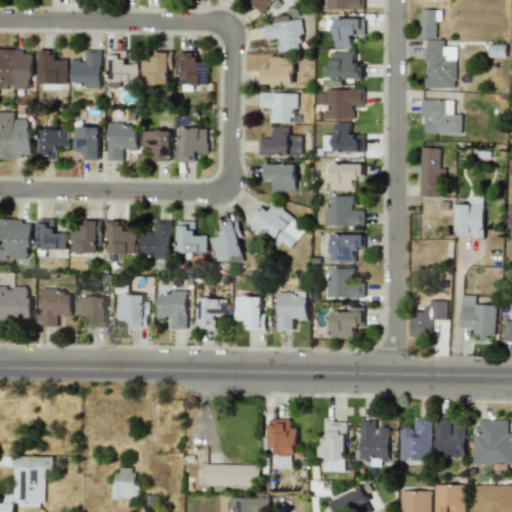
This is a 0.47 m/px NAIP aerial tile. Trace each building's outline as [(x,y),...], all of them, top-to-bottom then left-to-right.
[(249,0),(262,15),(279,0),(249,0)] [(326,0),(326,10),(364,10),(364,0),(326,0)] [(440,9),(420,9),(420,38),(425,38),(424,87),(456,88),(456,39),(440,39),(440,9)] [(279,48),(301,46),(298,15),(264,19),(266,40),(278,39),(279,48)] [(365,37),(365,17),(329,17),(329,36),(335,36),(335,47),(354,47),(354,37),(365,37)] [(506,44),(489,45),(490,57),(506,57),(506,44)] [(0,89),(33,89),(33,49),(0,49),(0,89)] [(68,60),(58,60),(58,49),(39,49),(39,86),(68,86),(68,60)] [(137,60),(128,60),(128,49),(108,49),(108,86),(128,86),(128,77),(137,77),(137,60)] [(71,87),(101,87),(101,50),(82,50),(82,61),(71,61),(71,87)] [(321,79),(364,79),(364,60),(354,60),(354,51),(331,51),(331,68),(321,68),(321,79)] [(142,62),(142,84),(171,84),(171,52),(151,52),(151,62),(142,62)] [(199,52),(181,52),(181,85),(208,85),(208,63),(199,63),(199,52)] [(294,57),(271,57),(271,65),(261,65),(261,84),(294,84),(294,57)] [(365,88),(325,88),(325,119),(354,119),(354,108),(365,108),(365,88)] [(298,91),(260,91),(260,111),(269,111),(269,118),(298,118),(298,91)] [(420,133),(462,133),(462,111),(452,111),(452,98),(420,98),(420,133)] [(0,157),(32,157),(32,120),(16,120),(16,111),(0,111),(0,157)] [(107,122),(107,159),(124,159),(124,150),(134,150),(134,122),(107,122)] [(324,133),(324,151),(365,151),(365,133),(354,133),(354,123),(334,123),(334,133),(324,133)] [(99,159),(100,126),(73,125),(73,148),(83,148),(82,159),(99,159)] [(177,161),(197,161),(197,150),(208,150),(208,127),(177,127),(177,161)] [(258,155),(302,155),(302,135),(291,135),(291,127),(269,127),(269,135),(258,135),(258,155)] [(39,159),(58,159),(58,148),(68,148),(68,128),(39,128),(39,159)] [(170,129),(145,129),(145,150),(154,150),(154,160),(170,160),(170,129)] [(440,147),(420,147),(420,196),(440,196),(440,147)] [(296,163),(263,163),(263,181),(274,181),(274,191),(296,191),(296,163)] [(331,190),(353,190),(353,181),(364,181),(364,163),(331,163),(331,190)] [(365,206),(354,206),(354,195),(326,195),(326,225),(365,225),(365,206)] [(299,234),(305,228),(276,202),(269,210),(262,204),(249,219),(274,242),(289,225),(299,234)] [(455,238),(485,238),(485,203),(455,203),(455,238)] [(0,259),(33,259),(33,218),(0,218),(0,259)] [(38,249),(66,249),(66,230),(57,230),(57,220),(38,220),(38,249)] [(101,220),(81,220),(81,231),(71,231),(71,253),(101,253),(101,220)] [(171,221),(151,220),(151,231),(141,231),(141,258),(171,258),(171,221)] [(108,221),(108,254),(135,254),(135,232),(126,232),(126,221),(108,221)] [(195,221),(176,221),(176,253),(206,253),(206,233),(195,233),(195,221)] [(210,240),(216,261),(244,253),(236,222),(217,227),(220,238),(210,240)] [(354,261),(354,251),(365,251),(365,233),(327,233),(327,261),(354,261)] [(364,297),(364,286),(355,286),(355,267),(326,267),(326,297),(364,297)] [(0,324),(32,324),(32,285),(0,285),(0,324)] [(72,288),(39,288),(39,326),(61,326),(61,316),(72,316),(72,288)] [(186,328),(186,290),(157,290),(157,318),(167,318),(167,328),(186,328)] [(277,329),(297,329),(297,320),(307,320),(307,290),(277,290),(277,329)] [(118,317),(128,317),(128,327),(147,327),(147,293),(118,293),(118,317)] [(495,306),(477,306),(477,296),(461,295),(460,326),(473,326),(473,338),(494,339),(495,306)] [(87,327),(106,327),(106,296),(77,296),(77,317),(87,317),(87,327)] [(234,318),(244,318),(244,329),(266,329),(266,296),(234,296),(234,318)] [(197,328),(217,328),(217,318),(227,318),(227,308),(227,298),(197,298),(197,328)] [(409,335),(431,335),(431,321),(446,321),(446,300),(427,300),(427,310),(409,310),(409,335)] [(331,338),(353,338),(353,328),(365,328),(365,307),(331,307),(331,338)] [(279,468),(290,468),(290,459),(298,459),(298,427),(289,427),(289,418),(269,418),(269,449),(279,449),(279,468)] [(431,418),(411,418),(411,428),(401,428),(401,461),(431,461),(431,418)] [(466,428),(455,428),(455,418),(435,418),(435,456),(466,456),(466,428)] [(318,460),(327,460),(327,471),(347,471),(347,419),(328,419),(328,439),(318,439),(318,460)] [(380,419),(360,419),(360,459),(370,459),(370,465),(390,465),(390,429),(380,429),(380,419)] [(472,428),(472,464),(511,464),(511,428),(505,428),(505,419),(482,419),(482,428),(472,428)] [(53,456),(13,455),(12,502),(0,501),(0,511),(13,511),(14,502),(44,503),(45,467),(53,467),(53,456)] [(260,464),(205,464),(205,487),(260,488),(260,464)] [(137,498),(137,467),(112,467),(112,498),(137,498)] [(435,511),(466,511),(466,483),(435,483),(435,511)] [(511,511),(511,483),(473,483),(473,511),(511,511)] [(372,511),(375,511),(363,485),(329,500),(334,511),(343,507),(345,511),(372,511)] [(400,511),(432,511),(432,489),(400,489),(400,511)] [(260,511),(260,506),(269,506),(269,495),(220,495),(220,511),(260,511)]
